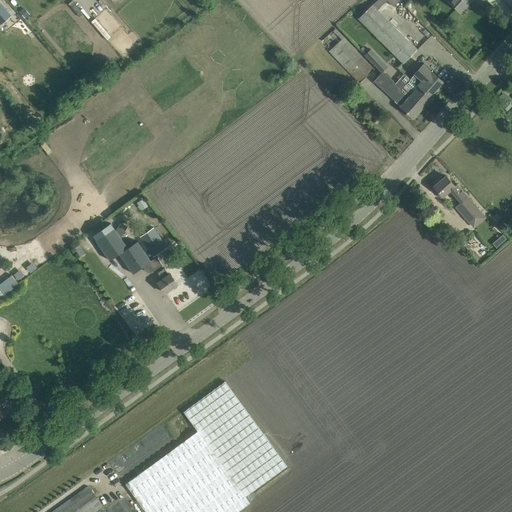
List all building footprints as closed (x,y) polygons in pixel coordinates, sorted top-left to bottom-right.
[(403,63),(417,49),(378,9),(387,0),(394,6),(400,0),(399,0),(377,0),(373,4),(359,19),(403,63)] [(450,0),(449,1),(461,12),(471,0),(450,0)] [(30,14),(24,8),(20,12),(25,18),(30,14)] [(330,51),(329,51),(360,83),(375,69),(344,37),(341,39),(339,41),(337,43),(333,47),(330,50),(330,51)] [(363,46),(360,50),(382,72),(383,71),(388,66),(371,48),(368,51),(363,46)] [(419,86),(432,97),(444,83),(431,71),(423,64),(410,79),(419,86)] [(383,72),(374,81),(395,101),(398,98),(404,103),(400,106),(414,118),(423,107),(401,88),(397,85),(395,83),(383,72)] [(406,83),(401,88),(423,107),(432,97),(419,86),(414,91),(406,83)] [(501,95),(494,102),(499,107),(506,100),(501,95)] [(436,184),(434,186),(438,191),(436,193),(441,198),(450,190),(461,202),(456,207),(469,222),(481,212),(457,184),(455,186),(446,175),(440,180),(439,179),(438,179),(435,182),(435,183),(436,184)] [(144,199),(137,203),(142,210),(148,206),(144,199)] [(106,226),(95,233),(99,238),(109,231),(106,226)] [(133,273),(147,264),(152,272),(163,265),(157,256),(151,261),(137,241),(128,248),(114,228),(109,231),(99,238),(96,240),(110,259),(110,260),(120,253),(133,273)] [(141,237),(154,256),(167,247),(154,228),(141,237)] [(503,234),(499,238),(503,243),(507,239),(503,234)] [(46,253),(38,260),(41,264),(50,258),(46,253)] [(169,274),(165,268),(158,272),(163,279),(158,282),(165,293),(178,284),(171,274),(169,274)] [(0,287),(5,294),(19,284),(12,276),(0,284),(0,287)] [(144,511),(238,511),(251,503),(246,497),(288,466),(225,381),(183,412),(197,431),(124,484),(144,511)] [(95,511),(103,506),(89,486),(52,511),(95,511)]
